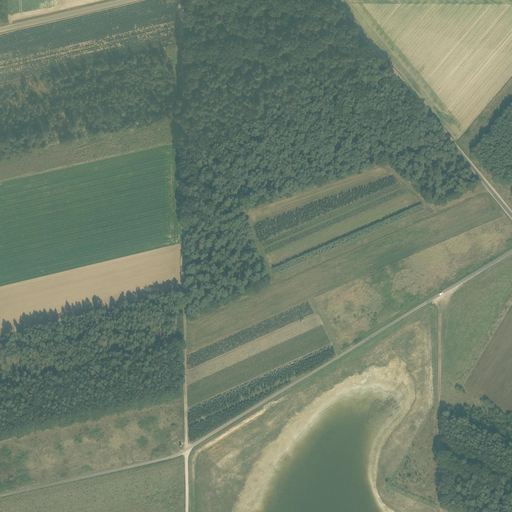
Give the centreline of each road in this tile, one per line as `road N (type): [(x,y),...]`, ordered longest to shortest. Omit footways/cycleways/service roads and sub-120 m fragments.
road 1 (unclassified): [(0,496),(186,450),(511,252)]
road 2 (track): [(186,450),(181,0)]
road 3 (tertiary): [(511,216),(334,0)]
road 4 (track): [(440,294),(440,511)]
road 5 (unclassified): [(0,29),(132,0)]
